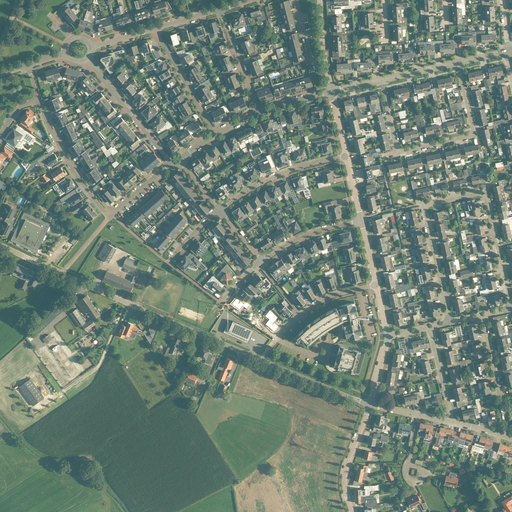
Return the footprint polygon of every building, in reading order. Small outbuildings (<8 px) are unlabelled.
[(152,15),(151,13),(154,12),(154,14),(160,12),(161,12),(157,0),(154,1),(155,4),(149,6),(152,15)] [(160,0),(158,0),(157,0),(161,12),(162,12),(162,11),(167,10),(167,8),(171,7),(167,1),(162,2),(160,0)] [(331,1),(332,9),(338,9),(342,9),(340,0),(334,0),(334,1),(331,1)] [(347,0),(340,0),(342,9),(342,6),(345,6),(345,8),(352,8),(351,0),(349,0),(348,0),(347,0)] [(351,0),(352,8),(355,8),(355,5),(361,5),(360,0),(351,0)] [(137,11),(131,13),(133,20),(136,19),(137,21),(142,19),(143,19),(140,7),(139,7),(137,1),(134,1),(137,11)] [(392,7),(393,14),(401,13),(400,9),(404,9),(404,6),(408,6),(407,3),(404,3),(396,3),(396,6),(392,7)] [(420,7),(421,14),(428,13),(428,10),(432,10),(432,3),(424,4),(424,7),(420,7)] [(67,4),(61,9),(64,11),(62,13),(66,17),(66,18),(78,8),(79,7),(77,4),(73,7),(71,9),(67,4)] [(489,4),(482,4),(482,10),(485,10),(486,14),(494,13),(494,6),(489,7),(489,4)] [(120,8),(121,13),(125,24),(126,24),(131,22),(130,21),(133,20),(131,13),(125,15),(122,5),(119,6),(120,8)] [(453,9),(453,16),(461,15),(465,15),(465,11),(465,5),(457,5),(457,9),(453,9)] [(143,6),(140,7),(143,19),(144,19),(149,17),(149,15),(152,15),(149,6),(149,8),(144,10),(143,6)] [(78,8),(66,18),(67,19),(71,23),(72,22),(74,24),(78,20),(78,19),(75,15),(80,11),(78,8)] [(114,18),(113,19),(115,25),(118,25),(118,26),(123,25),(125,24),(121,13),(120,8),(116,9),(117,13),(113,14),(114,18)] [(259,9),(250,12),(252,18),(257,16),(258,21),(266,19),(263,10),(260,11),(259,9)] [(78,20),(74,24),(76,26),(76,28),(78,28),(81,28),(83,29),(85,29),(90,11),(87,10),(84,20),(78,19),(78,20)] [(368,13),(368,10),(358,10),(359,17),(364,17),(364,20),(372,20),(372,13),(368,13)] [(90,11),(85,29),(86,30),(88,31),(91,32),(93,33),(94,32),(96,31),(95,26),(95,24),(93,23),(94,19),(91,18),(93,12),(90,11)] [(290,11),(282,13),(279,14),(280,19),(281,19),(283,18),(292,16),(290,11)] [(237,25),(241,24),(242,25),(244,25),(244,26),(250,24),(250,22),(248,18),(245,19),(244,18),(243,18),(242,14),(240,14),(240,13),(236,14),(236,15),(235,16),(235,19),(233,20),(234,23),(233,24),(235,28),(238,27),(237,25)] [(332,17),(333,24),(341,24),(340,20),(344,20),(343,13),(336,14),(336,17),(332,17)] [(401,13),(393,14),(393,20),(397,20),(397,23),(405,23),(405,22),(407,22),(406,18),(405,16),(401,17),(401,13)] [(428,13),(421,14),(421,20),(422,20),(422,23),(425,23),(425,24),(433,23),(433,16),(429,16),(428,13)] [(483,24),(484,24),(490,23),(490,20),(495,20),(494,13),(486,14),(486,18),(483,18),(483,24)] [(461,15),(453,16),(453,22),(457,22),(458,25),(467,25),(466,19),(461,19),(461,15)] [(106,17),(103,18),(106,30),(107,29),(112,28),(112,26),(115,25),(113,19),(107,20),(106,17)] [(100,22),(95,24),(95,26),(96,31),(99,30),(100,32),(105,30),(106,30),(103,18),(99,19),(100,22)] [(357,30),(353,30),(353,33),(361,33),(361,30),(369,30),(369,27),(373,27),(372,20),(364,20),(360,20),(361,24),(359,24),(359,28),(357,30)] [(208,31),(209,34),(210,39),(216,37),(214,32),(218,31),(215,21),(209,23),(211,30),(208,31)] [(293,22),(285,24),(282,24),(281,25),(281,27),(281,29),(283,30),(283,33),(285,32),(291,31),(290,28),(294,27),(293,26),(294,26),(293,22)] [(337,34),(345,33),(344,23),(341,24),(333,24),(333,31),(337,31),(337,34)] [(393,27),(394,33),(402,33),(402,29),(406,29),(405,23),(397,23),(398,26),(393,27)] [(422,34),(425,34),(430,33),(430,30),(434,30),(433,23),(425,24),(425,27),(421,27),(422,34)] [(194,30),(195,32),(195,34),(197,34),(197,37),(200,36),(200,37),(209,34),(208,31),(206,27),(204,28),(203,25),(195,28),(195,30),(194,30)] [(182,35),(183,39),(184,39),(185,41),(188,40),(188,43),(192,42),(192,43),(196,42),(193,33),(190,34),(190,33),(188,33),(187,30),(182,31),(183,35),(182,35)] [(291,31),(285,32),(286,36),(288,35),(289,40),(297,38),(296,34),(295,33),(292,34),(291,31)] [(484,31),(478,32),(478,38),(482,38),(482,44),(489,43),(488,35),(485,35),(484,31)] [(458,40),(457,40),(462,40),(462,45),(469,44),(468,36),(468,32),(458,33),(458,34),(458,39),(458,40)] [(472,32),(468,32),(468,36),(469,44),(476,44),(475,38),(478,38),(478,32),(472,32)] [(169,36),(169,37),(168,37),(168,38),(169,39),(172,45),(173,45),(172,44),(173,44),(174,45),(179,43),(179,41),(181,40),(180,35),(177,36),(176,33),(171,35),(170,35),(169,35),(169,36)] [(333,37),(334,44),(342,43),(342,40),(345,40),(345,33),(337,34),(337,37),(333,37)] [(402,33),(394,33),(394,40),(398,40),(399,43),(407,43),(406,36),(402,37),(402,33)] [(446,40),(447,44),(447,52),(454,52),(454,46),(457,46),(457,40),(458,40),(458,39),(458,34),(455,34),(453,37),(453,40),(446,40)] [(242,44),(241,44),(242,48),(254,44),(252,39),(251,39),(250,36),(244,38),(245,41),(241,42),(242,44)] [(420,37),(416,37),(417,49),(420,48),(420,54),(427,54),(426,41),(426,42),(426,46),(423,46),(423,42),(420,42),(420,37)] [(430,41),(426,41),(427,54),(434,53),(434,48),(437,47),(436,41),(430,41)] [(443,41),(436,41),(437,47),(440,47),(440,53),(447,52),(447,44),(443,44),(443,41)] [(140,47),(141,52),(142,54),(143,57),(152,54),(156,59),(160,56),(156,49),(155,50),(154,48),(154,49),(153,48),(154,47),(153,47),(151,44),(149,45),(149,42),(144,43),(144,44),(142,45),(143,46),(140,47)] [(299,43),(290,45),(287,46),(289,51),(292,51),(300,49),(299,43)] [(342,43),(334,44),(334,51),(338,51),(339,54),(345,53),(346,53),(346,47),(342,47),(342,43)] [(216,54),(217,57),(223,55),(222,52),(225,50),(225,49),(226,49),(224,44),(215,47),(217,53),(216,54)] [(254,44),(242,48),(244,53),(245,53),(246,54),(249,53),(250,56),(255,54),(256,53),(255,49),(255,47),(255,45),(254,44)] [(128,49),(129,54),(130,55),(126,56),(128,62),(129,61),(131,63),(135,61),(134,59),(136,58),(140,57),(137,45),(132,47),(128,49)] [(378,45),(375,46),(375,58),(379,58),(379,63),(386,63),(385,51),(379,51),(378,45)] [(101,60),(103,62),(102,63),(101,62),(110,74),(114,71),(111,66),(112,66),(112,65),(113,65),(114,64),(114,63),(114,62),(114,61),(114,60),(114,59),(116,59),(122,56),(121,50),(123,50),(122,49),(103,55),(103,56),(107,54),(107,56),(102,57),(101,57),(101,58),(101,59),(101,60)] [(409,53),(405,54),(406,62),(413,61),(412,56),(415,55),(415,49),(409,49),(409,53)] [(389,51),(385,51),(386,63),(393,63),(392,57),(396,57),(395,50),(389,51)] [(401,50),(395,50),(396,57),(399,57),(399,62),(406,62),(405,54),(405,52),(402,53),(401,50)] [(180,59),(183,63),(184,63),(184,64),(187,62),(189,65),(195,62),(193,59),(191,59),(188,54),(180,59)] [(301,54),(293,56),(294,61),(293,62),(294,65),(299,63),(299,60),(305,59),(304,56),(302,56),(301,54)] [(223,55),(217,57),(218,60),(220,60),(222,65),(231,62),(229,57),(228,58),(227,57),(224,58),(223,55)] [(249,64),(249,65),(250,69),(259,66),(263,64),(261,59),(262,58),(260,55),(251,58),(253,62),(249,63),(249,64)] [(368,63),(364,63),(364,71),(371,71),(371,65),(374,65),(374,58),(367,59),(368,63)] [(348,64),(344,64),(344,72),(351,72),(351,66),(354,66),(354,59),(347,60),(348,64)] [(360,59),(354,59),(354,66),(357,66),(357,71),(364,71),(364,63),(360,63),(360,59)] [(189,72),(188,73),(190,77),(199,72),(201,71),(199,66),(200,65),(197,60),(195,62),(193,62),(189,65),(191,69),(188,71),(189,72)] [(157,67),(160,72),(164,69),(167,68),(166,67),(167,66),(165,63),(164,63),(164,62),(163,63),(162,61),(157,64),(155,61),(145,67),(147,70),(149,69),(150,70),(153,69),(154,69),(157,67)] [(231,62),(222,65),(224,71),(222,71),(223,75),(229,72),(228,69),(232,68),(231,67),(232,66),(231,62)] [(123,66),(118,71),(114,74),(116,77),(116,78),(115,79),(116,80),(115,83),(118,83),(120,85),(127,79),(124,75),(125,75),(125,73),(125,72),(125,70),(123,66)] [(259,66),(250,69),(252,74),(253,73),(253,75),(257,73),(258,76),(264,74),(263,71),(261,71),(259,66)] [(501,66),(494,67),(496,75),(503,74),(501,66)] [(64,68),(61,69),(63,74),(62,75),(67,77),(66,80),(68,81),(70,81),(73,70),(72,70),(69,69),(67,68),(65,67),(64,68)] [(488,69),(489,74),(490,81),(493,80),(492,76),(496,75),(494,67),(488,69)] [(53,69),(52,70),(55,81),(58,80),(57,77),(62,75),(63,74),(61,69),(58,70),(58,68),(53,70),(53,69)] [(159,82),(167,78),(171,75),(168,70),(166,72),(164,69),(160,72),(155,75),(159,82)] [(46,73),(43,74),(45,81),(51,79),(52,82),(55,81),(52,70),(50,70),(45,72),(46,73)] [(73,70),(70,81),(73,82),(74,79),(79,81),(80,79),(84,76),(82,74),(82,72),(79,72),(77,71),(74,71),(73,70)] [(481,70),(474,72),(476,80),(483,78),(481,70)] [(199,72),(190,77),(193,81),(194,80),(194,82),(198,80),(200,84),(206,81),(207,80),(206,77),(204,78),(203,76),(202,77),(199,72)] [(229,72),(223,75),(225,78),(226,77),(228,83),(237,80),(236,75),(235,75),(234,74),(231,76),(229,72)] [(476,80),(474,72),(468,73),(470,81),(476,80)] [(76,94),(91,82),(90,81),(87,77),(86,78),(84,76),(80,79),(79,81),(82,85),(80,87),(82,89),(76,94)] [(303,76),(298,77),(299,80),(301,89),(307,87),(304,79),(303,76)] [(298,77),(293,79),(294,82),(296,90),(301,89),(299,80),(298,77)] [(450,77),(444,79),(446,90),(453,88),(454,93),(458,92),(456,84),(452,85),(450,77)] [(129,97),(133,94),(133,95),(135,93),(136,91),(133,88),(134,87),(132,85),(136,82),(133,78),(128,82),(130,84),(123,90),(129,97)] [(167,78),(159,82),(158,83),(160,86),(161,85),(162,86),(163,87),(166,86),(167,88),(173,85),(176,83),(175,82),(176,81),(174,79),(173,79),(173,78),(168,81),(167,78)] [(288,80),(289,83),(291,92),(296,90),(294,82),(293,79),(288,80)] [(438,91),(435,92),(437,100),(438,102),(441,102),(440,98),(439,93),(443,92),(443,91),(446,90),(444,79),(437,80),(438,85),(439,88),(438,88),(438,91)] [(237,80),(228,83),(230,89),(229,89),(230,93),(233,92),(236,90),(235,87),(238,86),(238,85),(239,84),(237,80)] [(283,82),(283,85),(286,93),(291,92),(289,83),(288,80),(283,82)] [(200,91),(199,92),(201,96),(210,91),(207,86),(208,85),(206,81),(200,84),(202,88),(199,90),(200,91)] [(91,82),(76,94),(78,97),(87,90),(91,95),(96,91),(94,88),(95,87),(92,83),(91,82)] [(283,82),(277,84),(278,86),(281,95),(286,93),(283,85),(283,82)] [(429,82),(422,84),(424,92),(425,95),(431,94),(430,90),(429,82)] [(277,84),(272,85),(273,88),(274,91),(275,96),(281,95),(278,86),(277,84)] [(422,84),(415,85),(417,93),(424,92),(422,84)] [(173,85),(167,88),(164,90),(167,95),(170,93),(172,96),(176,93),(180,91),(177,86),(172,89),(170,86),(173,85)] [(269,88),(263,90),(267,99),(271,97),(271,96),(272,96),(271,92),(274,91),(273,88),(272,85),(269,86),(269,88)] [(497,94),(499,94),(507,92),(506,85),(495,88),(497,94)] [(407,87),(400,89),(403,99),(409,98),(407,87)] [(403,99),(400,89),(394,90),(396,101),(403,99)] [(142,90),(135,95),(137,98),(134,101),(133,102),(136,105),(137,104),(139,108),(147,101),(142,96),(145,94),(142,90)] [(210,91),(201,96),(204,100),(205,100),(205,101),(209,99),(210,102),(216,99),(214,95),(215,95),(212,90),(210,91)] [(263,90),(258,92),(261,100),(262,100),(262,101),(267,99),(263,90)] [(471,92),(473,99),(481,97),(479,90),(471,92)] [(91,102),(94,99),(98,104),(105,98),(101,93),(98,95),(97,93),(97,92),(89,99),(91,102)] [(496,99),(497,104),(507,102),(506,99),(508,99),(507,92),(499,94),(500,98),(496,99)] [(167,99),(169,102),(170,101),(170,102),(172,103),(175,101),(176,104),(182,100),(185,99),(184,97),(185,97),(183,94),(182,95),(182,94),(177,96),(176,93),(172,96),(167,99)] [(48,101),(50,106),(59,103),(60,102),(57,94),(50,97),(51,99),(48,101)] [(370,96),(371,100),(372,103),(372,106),(376,105),(375,102),(379,102),(377,94),(370,96)] [(247,96),(237,101),(241,109),(246,107),(245,106),(247,105),(246,104),(249,102),(247,96)] [(357,99),(358,103),(359,106),(360,109),(366,108),(366,105),(369,104),(368,100),(365,101),(364,97),(357,99)] [(481,97),(473,99),(475,107),(483,105),(481,97)] [(105,98),(98,104),(101,108),(109,102),(105,98)] [(448,99),(450,104),(450,107),(457,106),(456,103),(453,103),(452,98),(448,99)] [(182,100),(176,104),(172,106),(174,110),(176,109),(177,110),(179,109),(180,112),(189,107),(186,101),(183,103),(182,100)] [(346,111),(349,111),(350,111),(353,111),(355,117),(356,117),(358,116),(356,110),(355,104),(352,105),(351,100),(344,102),(346,111)] [(228,103),(229,105),(231,109),(234,108),(235,111),(237,110),(237,111),(241,109),(237,101),(232,103),(231,102),(228,103)] [(109,102),(101,108),(99,110),(103,114),(105,113),(112,107),(109,102)] [(507,102),(497,104),(498,110),(502,109),(503,113),(511,111),(510,104),(507,105),(507,102)] [(59,103),(50,106),(52,112),(61,108),(59,103)] [(85,111),(83,108),(84,107),(82,105),(79,108),(81,111),(83,113),(84,115),(85,114),(87,112),(88,112),(87,110),(85,111)] [(217,109),(217,110),(222,119),(226,117),(226,116),(227,115),(225,112),(228,110),(226,106),(225,105),(217,109)] [(311,108),(312,112),(312,115),(316,115),(317,118),(324,116),(323,113),(324,113),(322,105),(311,108)] [(152,108),(150,106),(142,112),(148,120),(152,117),(154,116),(154,115),(156,114),(156,113),(158,111),(154,106),(152,108)] [(112,107),(105,113),(103,114),(107,119),(104,122),(106,124),(116,116),(114,114),(117,112),(113,107),(112,107)] [(189,107),(180,112),(182,114),(179,115),(182,121),(190,117),(188,114),(192,112),(189,107)] [(55,117),(57,122),(67,117),(65,112),(68,111),(67,108),(60,111),(61,114),(55,117)] [(476,111),(478,118),(485,116),(483,109),(476,111)] [(21,121),(19,124),(28,130),(30,127),(27,126),(32,119),(36,122),(38,121),(36,114),(34,115),(33,114),(34,113),(29,110),(29,111),(27,110),(22,118),(21,117),(20,119),(22,121),(21,122),(21,121)] [(214,116),(216,121),(217,120),(217,121),(222,119),(217,110),(212,113),(211,111),(207,112),(211,118),(214,116)] [(403,110),(399,112),(399,116),(400,119),(407,117),(405,110),(403,110)] [(437,122),(431,123),(433,132),(440,131),(439,125),(443,124),(442,120),(439,110),(437,110),(438,117),(436,117),(437,122)] [(511,116),(511,111),(503,113),(500,113),(501,120),(503,119),(504,119),(511,117),(511,116)] [(288,117),(285,118),(286,123),(288,129),(292,128),(290,123),(294,122),(294,123),(298,122),(295,112),(292,113),(291,112),(288,113),(288,114),(287,114),(288,117)] [(349,121),(351,128),(358,126),(358,123),(361,122),(360,119),(368,117),(368,116),(367,114),(361,115),(358,116),(356,117),(356,119),(349,121)] [(374,116),(376,124),(383,122),(382,114),(374,116)] [(418,115),(420,124),(421,130),(422,130),(426,130),(427,134),(433,132),(431,123),(428,124),(428,127),(425,128),(424,120),(422,121),(421,114),(418,115)] [(278,120),(274,121),(278,131),(280,135),(283,134),(282,126),(282,124),(286,123),(285,118),(284,115),(279,116),(280,117),(277,118),(278,120)] [(464,115),(453,118),(455,127),(462,126),(461,124),(466,123),(464,115)] [(485,116),(478,118),(479,126),(487,124),(485,116)] [(67,117),(57,122),(59,127),(62,126),(70,123),(69,122),(67,117)] [(118,128),(125,122),(121,117),(118,120),(116,118),(117,117),(116,117),(107,125),(108,124),(110,127),(112,125),(115,129),(113,132),(118,128)] [(162,121),(159,118),(155,120),(155,121),(151,124),(152,124),(151,125),(153,128),(154,127),(157,130),(163,125),(167,130),(173,126),(170,122),(168,124),(167,122),(165,123),(163,120),(162,121)] [(446,120),(447,124),(448,129),(455,127),(453,118),(446,120)] [(263,122),(266,128),(268,132),(272,130),(274,133),(278,131),(274,121),(271,123),(270,119),(263,122)] [(69,122),(70,123),(62,126),(64,131),(72,127),(75,126),(72,121),(70,122),(69,122)] [(504,123),(501,123),(503,133),(507,132),(511,131),(511,124),(510,121),(504,123)] [(125,122),(118,128),(122,133),(129,127),(125,122)] [(192,122),(188,125),(192,130),(194,129),(198,134),(200,132),(200,133),(202,131),(203,130),(197,122),(195,124),(194,123),(192,122)] [(383,122),(376,124),(377,131),(385,130),(383,122)] [(253,126),(256,132),(257,134),(259,133),(261,135),(262,135),(263,137),(268,134),(268,132),(266,128),(262,129),(260,123),(253,126)] [(325,124),(319,125),(319,128),(318,128),(320,136),(328,134),(327,129),(326,130),(325,124)] [(185,131),(182,133),(188,140),(189,140),(189,141),(191,139),(190,139),(193,137),(189,132),(192,130),(188,125),(184,127),(184,130),(185,131)] [(8,141),(5,146),(9,149),(12,151),(15,147),(15,146),(19,140),(22,142),(23,140),(26,142),(27,141),(31,144),(34,138),(17,126),(15,130),(14,129),(12,131),(10,134),(9,135),(9,136),(6,139),(8,141)] [(358,126),(351,128),(352,135),(361,132),(362,135),(365,134),(364,131),(365,131),(362,129),(359,130),(358,126)] [(72,127),(64,131),(67,136),(75,132),(72,127)] [(129,127),(122,133),(125,137),(133,131),(129,127)] [(250,127),(244,131),(248,139),(252,137),(254,142),(260,139),(257,134),(256,132),(253,134),(250,127)] [(409,128),(410,131),(412,137),(418,136),(417,130),(413,130),(412,127),(409,128)] [(409,128),(408,128),(403,129),(405,139),(412,137),(410,131),(409,128)] [(488,129),(485,129),(481,130),(484,146),(492,144),(488,129)] [(133,131),(125,137),(129,142),(136,136),(133,131)] [(240,140),(237,142),(239,145),(241,149),(246,146),(244,141),(248,139),(244,131),(237,134),(240,140)] [(75,132),(67,136),(69,141),(77,138),(75,132)] [(175,134),(173,135),(177,141),(180,139),(183,144),(186,142),(186,143),(188,142),(187,141),(188,140),(182,133),(180,134),(179,133),(177,133),(175,134)] [(378,135),(380,143),(388,141),(386,133),(378,135)] [(168,143),(169,144),(168,145),(169,146),(170,146),(173,151),(174,150),(175,151),(176,150),(176,149),(178,147),(175,142),(177,141),(173,135),(170,138),(170,140),(170,141),(168,143)] [(137,136),(136,136),(129,142),(127,144),(133,151),(139,145),(138,143),(141,141),(137,136)] [(231,144),(228,146),(230,150),(231,152),(237,149),(236,147),(239,145),(237,142),(234,136),(228,139),(231,144)] [(354,140),(355,147),(363,145),(362,141),(365,141),(364,137),(354,140)] [(327,139),(314,142),(316,148),(319,147),(321,146),(322,150),(323,149),(324,155),(328,154),(328,152),(332,151),(332,150),(333,150),(332,147),(331,147),(330,142),(327,143),(327,139)] [(220,147),(217,149),(220,154),(221,155),(224,153),(225,153),(227,152),(228,152),(228,151),(230,150),(228,146),(225,141),(219,144),(221,147),(220,147)] [(388,141),(380,143),(381,145),(382,150),(389,149),(388,141)] [(72,146),(69,147),(72,152),(81,147),(80,146),(78,142),(77,143),(72,146)] [(504,143),(498,144),(497,144),(498,148),(502,147),(503,151),(502,151),(503,155),(511,152),(511,145),(510,145),(509,142),(505,143),(504,143)] [(363,145),(355,147),(357,153),(367,151),(367,148),(364,149),(363,145)] [(478,145),(471,146),(473,154),(479,152),(482,151),(481,145),(478,146),(478,145)] [(81,147),(72,152),(75,157),(78,156),(84,151),(86,151),(82,146),(81,147)] [(110,148),(108,149),(110,151),(112,153),(113,155),(118,151),(114,147),(113,148),(112,146),(109,148),(110,148)] [(211,154),(209,155),(212,160),(213,162),(217,159),(215,157),(220,154),(217,149),(215,146),(209,150),(211,154)] [(462,149),(464,159),(464,160),(467,159),(466,158),(467,158),(466,155),(473,154),(471,146),(464,148),(464,149),(462,149)] [(12,153),(4,147),(0,153),(0,152),(0,169),(2,171),(2,170),(5,167),(4,167),(5,166),(2,163),(7,156),(9,158),(12,153)] [(294,147),(291,147),(293,152),(294,156),(295,161),(307,158),(305,153),(304,148),(297,150),(295,151),(294,147)] [(84,151),(78,156),(81,160),(87,156),(89,155),(90,155),(88,152),(91,150),(90,148),(86,151),(84,151)] [(287,148),(273,153),(275,159),(275,160),(276,162),(278,167),(279,167),(280,168),(283,167),(283,166),(289,163),(286,155),(289,154),(288,149),(287,148)] [(459,149),(452,151),(454,158),(454,160),(461,158),(461,159),(464,159),(462,149),(459,150),(459,149)] [(368,154),(369,157),(360,159),(361,166),(373,163),(372,160),(374,159),(373,155),(379,154),(379,151),(376,152),(368,154)] [(445,153),(443,154),(444,160),(454,158),(452,151),(445,152),(445,153)] [(205,162),(202,164),(205,168),(206,169),(211,166),(210,164),(209,161),(212,160),(209,155),(206,152),(205,153),(204,152),(201,154),(202,155),(201,156),(205,162)] [(511,152),(503,155),(505,154),(506,158),(505,158),(505,161),(504,161),(504,164),(511,163),(510,161),(511,160),(511,152)] [(149,157),(156,164),(160,161),(154,153),(149,157)] [(50,156),(49,156),(47,154),(37,160),(40,165),(41,166),(45,164),(45,165),(46,165),(49,163),(51,166),(58,161),(56,159),(57,158),(54,154),(50,157),(50,156)] [(268,160),(259,164),(262,171),(264,170),(265,173),(271,170),(270,168),(272,167),(271,166),(275,165),(270,154),(266,156),(268,160)] [(440,154),(433,155),(435,162),(444,160),(443,154),(440,154)] [(87,156),(81,160),(84,165),(92,160),(89,155),(87,156)] [(426,158),(424,158),(425,165),(427,172),(430,172),(428,164),(435,162),(433,155),(426,157),(426,158)] [(92,160),(84,165),(87,170),(91,167),(97,163),(95,161),(97,159),(96,157),(92,160)] [(145,160),(151,168),(156,164),(149,157),(145,160)] [(205,168),(202,164),(198,158),(191,163),(196,170),(201,167),(203,169),(205,168)] [(421,158),(414,159),(416,167),(425,165),(424,158),(421,159),(421,158)] [(407,162),(404,163),(406,169),(407,172),(410,171),(409,168),(416,167),(414,159),(407,161),(407,162)] [(140,164),(147,172),(151,168),(145,160),(140,164)] [(249,170),(244,173),(246,177),(248,177),(250,181),(256,178),(255,177),(258,176),(255,171),(258,169),(254,161),(248,164),(249,166),(247,168),(249,170)] [(401,162),(395,164),(396,171),(406,169),(404,163),(402,163),(401,162)] [(26,170),(25,172),(28,175),(31,173),(36,170),(35,168),(32,163),(30,165),(26,170)] [(93,170),(87,174),(88,176),(87,176),(89,178),(90,179),(100,173),(96,168),(98,166),(97,163),(91,167),(93,170)] [(131,171),(137,179),(138,179),(142,174),(140,172),(143,170),(137,163),(130,169),(131,171)] [(372,169),(368,170),(363,171),(364,179),(372,177),(371,173),(375,172),(376,171),(375,169),(382,167),(382,164),(377,165),(371,166),(372,169)] [(385,167),(387,173),(388,176),(390,176),(390,173),(396,171),(395,164),(388,165),(388,166),(385,167)] [(63,171),(61,168),(48,176),(46,174),(41,177),(44,182),(49,179),(49,178),(53,175),(56,180),(63,175),(64,176),(67,174),(65,171),(63,171)] [(315,172),(316,176),(320,175),(320,176),(322,175),(323,181),(321,181),(322,182),(318,183),(319,188),(331,185),(330,182),(334,181),(333,178),(332,179),(332,177),(333,177),(332,172),(331,173),(331,171),(330,171),(331,172),(330,172),(329,169),(323,170),(315,172)] [(477,174),(478,176),(479,182),(486,181),(485,174),(483,170),(480,171),(481,173),(478,173),(477,174)] [(131,171),(127,175),(133,182),(137,179),(131,171)] [(228,181),(232,187),(233,188),(234,188),(236,190),(239,188),(239,187),(241,186),(240,184),(242,183),(241,181),(244,179),(239,171),(234,174),(236,176),(228,181)] [(173,176),(170,178),(174,183),(181,177),(178,172),(175,175),(175,174),(173,176)] [(103,177),(100,173),(90,179),(91,180),(91,181),(92,183),(92,182),(93,183),(103,177)] [(446,179),(440,181),(442,191),(449,189),(447,181),(450,180),(448,173),(445,174),(446,179)] [(471,175),(471,177),(473,184),(479,182),(478,176),(477,174),(471,175)] [(127,175),(122,179),(129,186),(133,182),(127,175)] [(459,180),(461,187),(468,185),(466,176),(465,176),(465,175),(459,177),(459,178),(459,180)] [(129,186),(122,179),(120,176),(113,182),(114,183),(118,188),(120,186),(124,190),(129,186)] [(303,181),(301,176),(292,179),(295,190),(302,187),(305,197),(311,195),(307,180),(303,181)] [(181,177),(174,183),(177,187),(185,181),(181,177)] [(368,192),(369,195),(372,194),(372,191),(374,191),(376,190),(375,187),(377,187),(376,182),(378,182),(378,183),(381,182),(386,181),(385,177),(380,178),(372,180),(373,184),(366,186),(368,192)] [(452,179),(452,180),(454,188),(461,187),(459,180),(459,178),(452,179)] [(493,186),(495,193),(504,191),(503,185),(504,183),(508,182),(508,178),(498,180),(499,185),(493,186)] [(60,181),(53,186),(55,190),(56,190),(60,196),(66,192),(66,193),(72,189),(71,188),(74,186),(74,185),(71,181),(70,180),(70,179),(62,184),(60,181)] [(411,182),(414,194),(416,194),(417,197),(424,195),(422,189),(422,186),(421,186),(422,187),(418,187),(417,187),(416,180),(411,181),(411,182)] [(185,181),(177,187),(181,191),(188,185),(185,181)] [(282,184),(280,185),(284,194),(288,192),(290,197),(292,197),(295,205),(299,203),(291,185),(288,186),(286,181),(282,183),(282,184)] [(433,182),(434,186),(435,187),(435,189),(436,192),(442,191),(440,181),(434,182),(433,182)] [(107,190),(110,194),(112,192),(116,197),(121,193),(113,183),(110,186),(109,184),(107,186),(105,183),(103,185),(105,188),(107,190)] [(216,190),(218,193),(217,194),(221,201),(228,196),(225,191),(226,190),(227,192),(231,189),(228,185),(227,183),(223,186),(223,185),(216,190)] [(188,185),(181,191),(184,195),(191,189),(188,185)] [(422,186),(422,189),(424,195),(430,193),(429,187),(426,188),(426,185),(422,186)] [(269,189),(270,192),(272,196),(276,202),(279,201),(277,196),(280,195),(280,194),(281,194),(281,195),(283,194),(280,187),(277,188),(276,187),(273,188),(273,187),(269,189)] [(191,189),(184,195),(188,199),(195,193),(191,189)] [(77,195),(74,190),(60,199),(62,202),(63,204),(69,200),(72,205),(83,198),(80,193),(77,195)] [(114,199),(110,194),(107,190),(104,193),(102,190),(97,194),(101,199),(104,197),(109,203),(114,199)] [(162,190),(157,193),(164,201),(169,197),(162,190)] [(367,198),(368,204),(375,203),(375,200),(380,198),(379,197),(382,195),(388,193),(388,190),(372,194),(369,195),(367,195),(368,198),(367,198)] [(259,194),(262,199),(264,203),(268,201),(271,204),(274,202),(271,197),(272,196),(270,192),(267,194),(265,191),(259,194)] [(504,191),(495,193),(496,200),(503,198),(502,198),(505,197),(504,191)] [(157,193),(153,197),(160,205),(164,201),(157,193)] [(195,193),(188,199),(191,203),(190,204),(192,207),(197,203),(195,200),(198,197),(195,193)] [(250,200),(252,203),(256,208),(260,206),(261,208),(266,205),(264,203),(262,199),(260,201),(257,196),(250,200)] [(153,197),(149,201),(156,209),(160,205),(153,197)] [(467,204),(471,203),(472,209),(479,208),(478,201),(474,202),(474,199),(466,201),(467,204)] [(504,205),(498,206),(499,213),(506,211),(508,211),(507,207),(507,204),(510,203),(511,202),(511,199),(509,200),(503,202),(504,205)] [(149,201),(145,205),(151,212),(156,209),(149,201)] [(330,201),(325,203),(323,203),(324,209),(330,207),(332,219),(341,217),(340,213),(341,213),(340,209),(339,210),(338,205),(331,207),(331,206),(330,201)] [(197,203),(192,207),(194,209),(195,208),(198,212),(206,206),(202,202),(198,205),(197,203)] [(258,213),(256,208),(252,203),(249,204),(248,202),(245,203),(244,203),(243,204),(243,205),(242,206),(247,214),(252,211),(255,215),(258,213)] [(88,221),(90,220),(90,221),(97,215),(89,205),(85,208),(84,207),(84,206),(82,203),(81,204),(81,203),(72,209),(73,209),(72,209),(75,213),(80,209),(82,210),(82,211),(87,216),(85,218),(85,219),(87,221),(88,221)] [(375,203),(368,204),(370,210),(372,210),(372,213),(381,211),(380,209),(383,209),(382,205),(376,206),(375,203)] [(2,216),(6,218),(5,221),(0,230),(0,233),(7,236),(13,225),(9,223),(10,220),(11,220),(12,216),(13,216),(15,212),(14,212),(16,208),(8,204),(6,208),(4,212),(2,216)] [(145,205),(140,209),(147,216),(151,212),(145,205)] [(206,206),(198,212),(195,214),(199,218),(201,221),(204,219),(208,215),(208,214),(207,213),(209,210),(206,206)] [(242,212),(239,207),(232,212),(233,215),(234,215),(238,220),(242,218),(243,220),(248,217),(244,210),(242,212)] [(412,208),(407,209),(407,212),(408,212),(410,220),(417,218),(415,210),(412,210),(412,208)] [(462,221),(469,219),(474,218),(477,218),(477,215),(480,214),(479,208),(472,209),(468,210),(469,216),(465,217),(465,220),(462,221)] [(140,220),(144,217),(138,210),(134,214),(140,220)] [(10,240),(12,241),(37,253),(50,224),(24,211),(10,240)] [(438,219),(438,221),(444,220),(443,218),(442,218),(440,211),(434,213),(435,220),(438,219)] [(506,211),(499,213),(500,219),(507,218),(508,221),(511,219),(511,216),(509,217),(508,211),(506,211)] [(187,220),(180,213),(176,218),(183,224),(187,220)] [(136,223),(140,220),(134,214),(131,217),(136,223)] [(133,227),(136,223),(131,217),(127,220),(133,227)] [(183,224),(176,218),(172,222),(179,228),(183,224)] [(291,229),(293,232),(294,231),(295,232),(300,229),(296,221),(292,223),(290,219),(286,221),(284,218),(280,220),(286,232),(291,229)] [(372,221),(373,227),(383,224),(385,224),(384,220),(382,220),(382,218),(379,219),(372,221)] [(475,221),(476,227),(483,226),(481,219),(475,221)] [(502,226),(503,232),(511,230),(511,226),(511,224),(511,223),(511,219),(508,221),(508,224),(502,226)] [(437,224),(438,231),(444,230),(448,229),(446,220),(444,220),(438,221),(439,224),(437,224)] [(179,228),(172,222),(168,226),(176,233),(179,228)] [(391,232),(386,233),(397,231),(396,228),(395,222),(392,222),(393,228),(390,229),(391,232)] [(213,235),(215,233),(223,227),(219,223),(212,228),(210,226),(208,228),(213,235)] [(255,227),(253,224),(245,229),(247,232),(255,227)] [(278,230),(272,234),(276,241),(282,238),(282,237),(285,235),(284,234),(286,233),(282,224),(277,227),(278,230)] [(383,224),(373,227),(375,233),(382,231),(381,228),(383,228),(384,226),(383,224)] [(176,233),(168,226),(164,230),(172,237),(176,233)] [(483,226),(476,227),(477,234),(484,233),(483,226)] [(223,227),(215,233),(219,237),(217,238),(220,241),(224,236),(223,234),(226,231),(223,227)] [(416,227),(411,228),(411,230),(413,230),(414,237),(421,235),(419,228),(417,229),(416,227)] [(444,230),(438,231),(440,238),(442,237),(443,240),(448,239),(448,238),(447,237),(447,236),(446,236),(444,230)] [(511,230),(503,232),(505,239),(505,238),(506,242),(511,240),(511,230)] [(397,231),(386,233),(387,237),(395,235),(397,240),(399,240),(398,234),(397,231)] [(269,243),(270,243),(270,242),(273,240),(268,232),(261,237),(264,240),(258,243),(263,250),(265,249),(266,250),(268,248),(268,247),(271,245),(269,243)] [(342,232),(343,233),(340,234),(341,241),(331,243),(332,248),(349,244),(349,241),(351,240),(350,232),(347,232),(342,232)] [(167,243),(170,239),(164,233),(160,237),(167,243)] [(421,235),(414,237),(416,243),(414,243),(415,245),(420,244),(420,242),(422,242),(421,235)] [(71,242),(74,245),(79,238),(76,236),(71,242)] [(224,236),(220,241),(222,243),(220,244),(224,248),(226,246),(233,240),(230,236),(226,239),(224,236)] [(163,246),(167,243),(160,237),(157,241),(163,246)] [(328,252),(333,251),(332,248),(331,243),(331,242),(326,244),(324,238),(323,238),(323,237),(319,238),(319,239),(318,240),(320,247),(321,250),(327,248),(328,252)] [(376,239),(378,245),(385,243),(388,242),(387,237),(386,237),(376,239)] [(473,237),(462,240),(463,244),(465,243),(467,242),(467,243),(472,242),(474,242),(475,242),(476,246),(472,247),(487,244),(485,237),(475,240),(474,240),(473,237)] [(199,241),(192,250),(197,255),(204,246),(207,248),(210,245),(205,239),(201,243),(199,241)] [(233,240),(226,246),(230,250),(237,244),(233,240)] [(160,250),(163,246),(157,241),(154,244),(160,250)] [(310,244),(309,245),(313,254),(319,252),(319,253),(322,252),(321,250),(320,247),(317,248),(315,242),(314,242),(314,241),(310,243),(310,244)] [(385,243),(378,245),(379,251),(390,248),(388,242),(385,243)] [(98,257),(100,258),(108,263),(116,249),(106,243),(98,257)] [(237,244),(230,250),(233,254),(240,248),(237,244)] [(420,244),(415,245),(415,246),(416,248),(417,248),(418,253),(424,252),(423,246),(421,247),(420,244)] [(470,253),(470,257),(478,255),(478,253),(488,251),(487,244),(472,247),(474,253),(470,254),(470,253)] [(54,251),(50,258),(58,261),(62,252),(55,249),(57,245),(55,245),(51,249),(54,251)] [(300,249),(300,248),(295,250),(300,258),(303,257),(305,260),(311,256),(307,247),(304,249),(303,247),(300,249)] [(356,261),(353,247),(343,249),(346,263),(356,261)] [(240,248),(233,254),(236,258),(244,252),(240,248)] [(449,248),(442,249),(444,256),(446,256),(447,258),(452,257),(451,254),(450,255),(449,248)] [(244,252),(236,258),(240,263),(247,257),(244,252)] [(424,252),(418,253),(418,255),(415,255),(416,262),(419,262),(419,264),(424,263),(424,261),(426,260),(424,252)] [(300,260),(297,253),(293,256),(291,253),(286,256),(290,263),(293,262),(294,264),(300,260)] [(197,266),(201,262),(200,261),(199,260),(194,256),(190,260),(186,256),(182,260),(181,261),(182,261),(178,264),(184,269),(188,265),(193,267),(194,265),(197,266)] [(445,262),(446,268),(456,266),(454,256),(452,257),(447,258),(447,261),(445,262)] [(247,257),(240,263),(246,270),(250,265),(248,263),(251,261),(247,257)] [(489,257),(479,259),(480,265),(481,264),(481,265),(491,263),(489,257)] [(122,267),(133,271),(136,263),(126,259),(122,267)] [(278,261),(276,262),(281,271),(284,269),(286,271),(291,267),(292,268),(288,262),(285,264),(281,259),(278,261)] [(392,261),(382,263),(383,269),(394,267),(392,261)] [(281,271),(276,262),(273,264),(274,265),(271,267),(274,272),(271,274),(275,279),(281,275),(279,272),(281,271)] [(491,263),(481,265),(483,271),(492,269),(491,263)] [(231,271),(226,264),(220,272),(222,274),(219,277),(221,279),(227,284),(233,278),(228,274),(231,271)] [(17,266),(14,272),(20,275),(19,277),(23,279),(20,286),(25,289),(28,282),(30,283),(28,286),(34,288),(38,280),(37,279),(38,278),(33,276),(33,277),(27,274),(28,272),(17,266)] [(356,270),(355,266),(348,268),(349,275),(350,275),(352,283),(353,283),(353,286),(357,285),(356,282),(361,281),(360,276),(359,276),(357,270),(356,270)] [(416,274),(416,275),(422,274),(429,272),(428,266),(420,268),(418,268),(419,274),(416,274)] [(456,266),(446,268),(448,274),(450,273),(451,277),(456,276),(455,272),(457,272),(456,266)] [(235,267),(233,268),(239,276),(241,274),(237,269),(235,267)] [(129,280),(111,273),(107,271),(103,279),(131,291),(134,283),(136,277),(131,275),(129,280)] [(385,276),(386,282),(393,280),(397,279),(396,271),(388,273),(389,275),(385,276)] [(335,287),(333,281),(336,280),(334,272),(334,273),(325,276),(325,275),(329,289),(331,289),(334,288),(335,287)] [(422,274),(416,275),(418,281),(419,281),(420,284),(423,283),(429,282),(428,279),(430,278),(429,272),(422,274)] [(223,288),(217,283),(219,281),(213,275),(209,281),(211,283),(206,289),(212,293),(215,291),(218,293),(223,288)] [(255,284),(255,285),(255,284),(258,287),(262,284),(264,287),(267,285),(268,286),(271,284),(266,277),(263,280),(259,275),(252,281),(255,284)] [(494,275),(484,278),(485,284),(495,281),(494,275)] [(325,291),(322,285),(325,284),(323,277),(323,278),(316,281),(318,284),(315,285),(319,294),(321,293),(321,294),(324,293),(324,292),(325,291)] [(393,280),(386,282),(387,288),(399,285),(404,284),(404,283),(398,285),(397,279),(393,280)] [(449,281),(451,287),(460,285),(459,279),(456,279),(449,281)] [(495,281),(485,284),(486,290),(496,287),(495,281)] [(246,288),(248,290),(253,295),(256,292),(258,295),(262,291),(258,287),(256,289),(250,283),(246,288)] [(315,297),(311,291),(314,289),(311,283),(305,287),(307,290),(304,291),(310,300),(311,299),(311,300),(314,298),(314,297),(315,297)] [(424,287),(422,287),(423,293),(426,292),(433,291),(432,285),(429,285),(424,287)] [(460,285),(451,287),(452,293),(455,292),(455,296),(461,294),(465,293),(465,289),(462,287),(461,287),(460,285)] [(305,302),(301,297),(304,295),(300,289),(294,294),(296,297),(294,299),(300,306),(302,305),(302,306),(305,304),(304,303),(305,302)] [(254,296),(253,295),(248,290),(246,292),(243,290),(242,290),(240,292),(241,293),(239,295),(242,297),(247,302),(251,297),(252,298),(254,296)] [(494,292),(486,293),(488,299),(489,304),(499,302),(498,295),(495,295),(494,292)] [(454,300),(455,306),(462,304),(461,298),(462,298),(461,294),(455,296),(456,299),(454,300)] [(87,295),(83,298),(76,302),(84,313),(87,311),(93,319),(100,314),(87,295)] [(237,298),(232,303),(236,306),(240,309),(243,305),(249,310),(252,306),(247,302),(242,297),(239,300),(237,298)] [(398,299),(390,301),(392,307),(395,306),(396,308),(402,307),(400,298),(397,299),(398,299)] [(277,310),(274,307),(271,310),(282,321),(285,318),(284,317),(286,316),(287,317),(292,313),(286,307),(288,305),(284,300),(281,303),(284,306),(280,310),(279,308),(277,310)] [(307,325),(307,326),(316,337),(317,336),(319,335),(320,337),(321,337),(320,337),(324,334),(326,332),(332,329),(337,326),(337,325),(343,322),(344,325),(347,337),(347,339),(362,336),(359,321),(359,322),(358,321),(359,320),(358,320),(358,318),(358,317),(358,318),(357,317),(358,317),(354,302),(339,305),(336,307),(334,308),(325,313),(323,314),(321,316),(313,321),(311,323),(310,322),(310,323),(309,323),(307,325)] [(462,304),(455,306),(456,312),(464,310),(464,308),(467,307),(466,303),(462,304)] [(76,309),(69,314),(79,327),(85,323),(76,309)] [(393,313),(395,319),(403,317),(404,317),(407,317),(407,314),(405,313),(403,313),(402,309),(398,310),(399,312),(393,313)] [(428,315),(425,316),(425,319),(439,316),(438,310),(430,311),(427,312),(428,315)] [(271,312),(266,318),(270,322),(266,326),(275,334),(279,328),(274,324),(278,320),(271,312)] [(92,319),(83,326),(86,331),(95,324),(92,319)] [(493,322),(494,328),(504,326),(504,325),(502,320),(500,320),(493,322)] [(228,321),(223,332),(247,342),(253,330),(233,321),(232,323),(228,321)] [(134,325),(128,322),(126,326),(122,325),(118,335),(124,338),(125,334),(129,336),(131,331),(137,333),(139,329),(133,326),(134,325)] [(306,326),(294,337),(295,338),(294,338),(298,342),(298,341),(298,342),(301,339),(307,345),(316,337),(316,338),(317,337),(317,336),(316,337),(307,326),(307,325),(306,326)] [(504,326),(494,328),(495,334),(499,333),(500,336),(506,335),(508,334),(511,333),(511,329),(507,331),(506,325),(504,326)] [(476,332),(475,326),(468,328),(469,330),(462,331),(462,335),(463,335),(466,334),(469,333),(476,332)] [(155,329),(151,327),(151,328),(150,328),(148,332),(145,330),(143,332),(148,340),(150,343),(151,343),(150,342),(152,341),(156,330),(155,330),(155,329)] [(441,334),(442,340),(450,338),(449,335),(452,334),(453,335),(456,334),(456,336),(459,336),(458,330),(455,331),(455,330),(441,334)] [(469,333),(466,334),(467,340),(471,340),(478,338),(476,332),(469,333)] [(100,344),(104,341),(101,335),(96,338),(100,344)] [(498,345),(508,343),(506,335),(500,336),(500,339),(497,340),(498,345)] [(168,347),(165,354),(169,356),(175,359),(180,348),(183,340),(178,338),(175,345),(174,344),(171,349),(168,348),(168,347)] [(424,339),(418,341),(419,348),(420,350),(428,348),(430,348),(429,343),(425,344),(424,339)] [(418,341),(412,342),(414,352),(416,352),(417,356),(421,355),(420,350),(419,348),(418,341)] [(394,353),(393,359),(400,360),(401,354),(407,353),(405,345),(405,342),(401,343),(401,345),(402,348),(396,350),(395,353),(394,353)] [(508,343),(498,345),(499,352),(509,349),(508,343)] [(472,346),(473,347),(469,348),(470,352),(473,351),(474,352),(480,350),(479,344),(472,346)] [(336,359),(334,366),(341,369),(342,368),(344,369),(345,369),(347,370),(355,372),(357,365),(357,362),(358,362),(357,362),(358,359),(359,359),(361,351),(353,349),(353,350),(350,349),(350,348),(350,349),(347,348),(340,345),(337,353),(338,353),(337,355),(338,355),(337,357),(336,359)] [(199,351),(197,355),(207,359),(205,362),(209,364),(213,355),(208,353),(209,351),(206,349),(203,347),(203,348),(202,348),(201,352),(199,351)] [(445,352),(446,358),(457,355),(454,356),(453,354),(457,353),(456,349),(445,352)] [(474,355),(471,355),(472,358),(482,356),(480,350),(474,352),(474,355)] [(501,357),(502,363),(511,361),(511,360),(511,357),(511,353),(504,355),(505,356),(501,357)] [(222,369),(226,357),(222,355),(218,368),(222,369)] [(457,355),(446,358),(448,364),(452,363),(453,366),(460,364),(465,363),(465,360),(459,361),(458,361),(457,355)] [(427,357),(422,358),(420,359),(422,368),(430,366),(428,360),(427,357)] [(218,379),(219,379),(218,381),(221,382),(222,380),(224,381),(227,372),(226,371),(228,368),(230,369),(233,361),(226,358),(223,366),(218,379)] [(478,360),(473,362),(475,370),(485,368),(483,362),(478,363),(478,360)] [(511,362),(511,361),(502,363),(503,369),(511,368),(510,365),(511,364),(511,362)] [(430,366),(422,368),(418,368),(420,374),(424,373),(424,374),(426,373),(431,372),(430,366)] [(388,371),(387,377),(397,379),(399,379),(400,371),(397,371),(397,369),(392,368),(391,372),(388,371)] [(476,376),(469,378),(470,381),(475,380),(479,379),(479,376),(486,374),(485,368),(475,370),(476,376)] [(188,372),(184,380),(195,384),(198,376),(188,372)] [(460,374),(458,374),(450,376),(452,382),(455,381),(456,384),(463,383),(470,381),(469,378),(463,379),(461,380),(460,374)] [(203,377),(199,389),(205,391),(209,379),(203,377)] [(31,378),(19,387),(33,406),(44,397),(31,378)] [(479,388),(480,388),(480,389),(489,387),(489,386),(490,386),(489,383),(488,383),(487,381),(480,382),(478,383),(479,388)] [(453,388),(455,394),(462,393),(461,387),(463,386),(463,385),(463,383),(456,384),(457,387),(453,388)] [(489,387),(480,389),(481,391),(479,392),(480,395),(483,394),(490,393),(489,387)] [(413,395),(410,396),(412,403),(418,402),(417,397),(420,396),(419,391),(413,393),(413,395)] [(434,398),(431,399),(433,406),(439,405),(438,404),(442,403),(440,392),(440,393),(433,394),(434,398)] [(464,392),(462,393),(455,394),(456,400),(461,399),(462,402),(466,401),(468,401),(467,397),(465,398),(464,392)] [(410,394),(409,394),(404,395),(405,400),(402,400),(403,405),(412,403),(410,396),(410,394)] [(225,405),(227,399),(219,396),(217,401),(225,405)] [(430,396),(424,397),(426,407),(433,406),(431,399),(430,396)] [(468,409),(469,417),(476,416),(475,415),(479,415),(479,417),(477,407),(477,405),(477,404),(473,405),(473,407),(468,408),(468,409)] [(465,410),(464,406),(461,407),(463,419),(469,417),(468,409),(465,410)] [(491,415),(488,416),(488,420),(489,425),(497,423),(495,415),(494,410),(490,411),(491,415)] [(384,416),(378,414),(376,422),(375,422),(374,427),(379,428),(378,432),(382,433),(384,424),(387,424),(388,420),(384,419),(384,420),(383,420),(384,416)] [(418,429),(417,436),(419,437),(420,433),(425,434),(427,424),(425,424),(425,423),(423,422),(422,423),(420,423),(419,427),(419,429),(418,429)] [(425,434),(424,437),(428,437),(430,438),(429,442),(430,442),(433,443),(435,436),(435,435),(435,433),(432,433),(433,425),(430,425),(430,424),(428,423),(427,424),(425,434)] [(399,426),(398,431),(397,434),(401,434),(402,431),(410,433),(411,426),(403,424),(403,427),(399,426)] [(436,436),(434,443),(439,444),(439,441),(444,442),(444,439),(445,438),(447,428),(446,428),(446,427),(444,427),(444,428),(440,427),(439,430),(436,429),(435,433),(435,435),(435,436),(436,436)] [(445,438),(444,439),(446,439),(448,440),(447,442),(450,442),(449,446),(453,447),(454,444),(455,440),(456,433),(453,433),(453,430),(447,428),(445,438)] [(455,440),(454,444),(459,445),(459,443),(464,445),(467,433),(460,432),(460,433),(460,434),(456,433),(455,440)] [(467,433),(464,445),(468,446),(466,452),(471,453),(474,445),(471,444),(473,435),(467,433)] [(368,440),(367,443),(368,443),(368,444),(372,445),(375,445),(378,446),(379,440),(382,441),(387,442),(388,436),(381,435),(380,438),(379,438),(374,437),(369,436),(368,440)] [(474,445),(471,453),(475,454),(478,452),(478,450),(479,451),(480,447),(484,448),(485,445),(486,439),(480,437),(478,444),(475,443),(474,445)] [(485,445),(484,448),(488,449),(487,452),(489,453),(487,459),(491,460),(492,458),(494,451),(490,450),(493,441),(486,439),(485,445)] [(494,451),(492,458),(497,459),(499,454),(503,455),(506,446),(499,444),(497,452),(494,451)] [(503,455),(503,456),(506,457),(507,454),(510,455),(509,458),(511,458),(511,449),(511,450),(511,448),(511,447),(506,446),(503,455)] [(363,458),(368,459),(371,459),(377,460),(377,456),(372,455),(372,452),(365,450),(363,458)] [(358,467),(356,474),(369,477),(369,476),(367,476),(368,472),(367,472),(368,466),(361,464),(361,468),(358,467)] [(391,470),(386,472),(388,477),(389,480),(394,478),(391,470)] [(465,475),(455,473),(454,477),(446,476),(444,483),(449,484),(449,485),(452,486),(452,485),(456,486),(458,478),(464,480),(465,475)] [(369,477),(356,474),(355,480),(361,482),(362,478),(365,479),(366,478),(368,478),(369,477)] [(355,493),(354,493),(354,495),(355,495),(355,496),(361,496),(365,496),(366,496),(370,495),(370,490),(375,490),(375,485),(370,486),(364,486),(364,489),(361,489),(360,489),(355,489),(355,490),(355,493)] [(421,502),(418,495),(411,499),(410,498),(406,500),(410,508),(421,502)] [(506,507),(502,509),(504,511),(508,511),(511,509),(509,504),(511,501),(511,495),(502,502),(506,507)]
